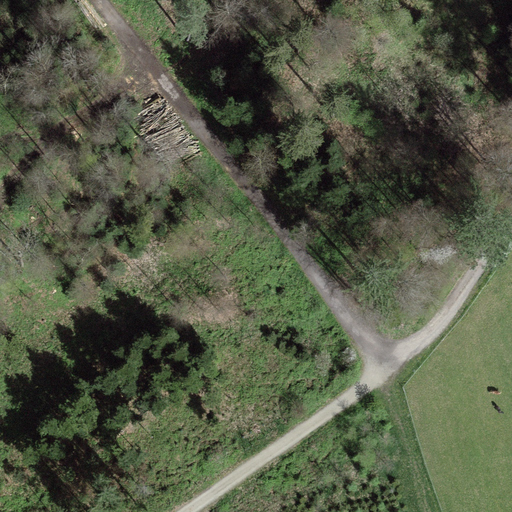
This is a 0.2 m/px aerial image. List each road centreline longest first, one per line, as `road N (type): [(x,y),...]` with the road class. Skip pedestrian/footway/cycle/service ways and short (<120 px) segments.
road 1 (track): [(93,0),(300,252),(383,367)]
road 2 (track): [(383,367),(186,511)]
road 3 (track): [(383,367),(422,343),(511,254)]
